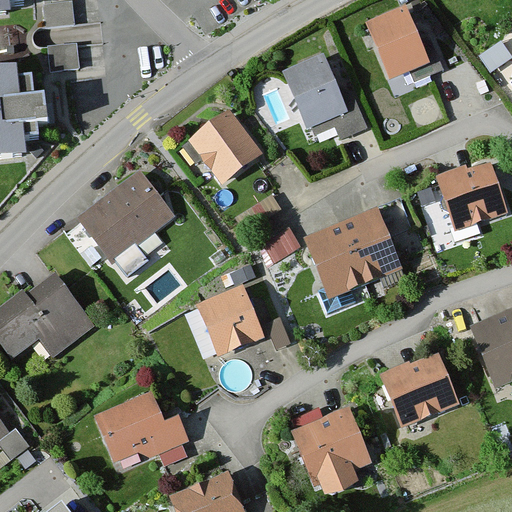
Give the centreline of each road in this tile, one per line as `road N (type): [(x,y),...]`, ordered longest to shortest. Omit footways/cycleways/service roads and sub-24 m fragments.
road 1 (residential): [(230,434),(354,347),(511,268)]
road 2 (unclassified): [(0,247),(139,118),(209,67)]
road 3 (residential): [(511,131),(466,125),(286,206)]
road 4 (unclassified): [(209,67),(327,0)]
